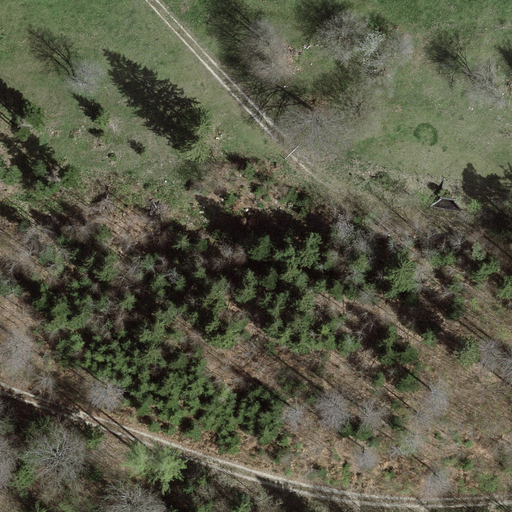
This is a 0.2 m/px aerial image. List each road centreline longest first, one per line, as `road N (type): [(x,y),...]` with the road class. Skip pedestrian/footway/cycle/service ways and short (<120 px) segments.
road 1 (track): [(0,380),(219,465),(318,491),(402,502),(511,496)]
road 2 (track): [(154,0),(260,117)]
